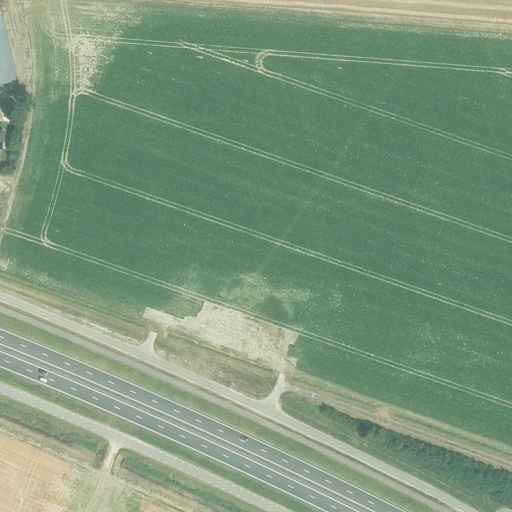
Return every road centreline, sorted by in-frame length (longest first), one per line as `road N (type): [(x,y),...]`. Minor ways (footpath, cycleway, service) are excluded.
road 1 (unclassified): [(468,511),(213,386),(0,296)]
road 2 (trunk): [(387,511),(0,336)]
road 3 (trunk): [(0,360),(341,511)]
road 4 (unclassified): [(0,388),(283,511)]
